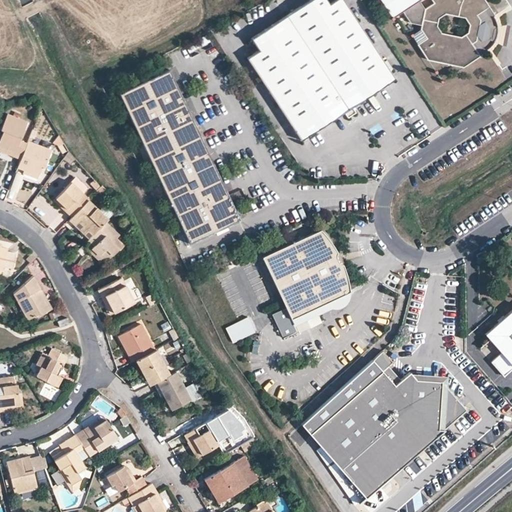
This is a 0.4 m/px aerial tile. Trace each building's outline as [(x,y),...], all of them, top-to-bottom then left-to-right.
[(383,62),(343,0),(335,0),(329,4),(326,0),(309,0),(251,39),(258,50),(246,58),(300,141),(344,112),(347,118),(355,112),(352,107),(395,79),(390,71),(393,69),(387,60),(383,62)] [(380,0),(392,17),(402,10),(417,0),(380,0)] [(421,25),(425,9),(418,0),(417,0),(402,10),(410,22),(421,25)] [(421,25),(420,30),(426,38),(416,44),(427,61),(463,68),(488,51),(487,50),(490,48),(492,46),(495,43),(498,34),(498,27),(496,21),(494,17),(496,15),(485,0),(431,0),(434,4),(425,9),(421,25)] [(426,38),(420,30),(410,36),(416,44),(426,38)] [(169,69),(118,93),(188,243),(239,220),(169,69)] [(211,122),(223,117),(216,102),(205,108),(211,122)] [(14,153),(22,156),(27,142),(20,140),(27,121),(7,113),(0,131),(0,141),(16,148),(14,153)] [(211,145),(212,150),(234,144),(230,128),(217,132),(220,143),(211,145)] [(65,155),(56,135),(52,146),(56,148),(61,157),(65,155)] [(16,148),(0,141),(0,146),(14,153),(16,148)] [(28,141),(27,142),(22,156),(18,167),(25,170),(27,166),(31,168),(30,172),(38,175),(42,167),(45,168),(51,150),(28,141)] [(17,192),(25,170),(18,167),(9,189),(17,192)] [(65,210),(72,217),(83,205),(76,198),(82,191),(72,181),(56,198),(66,208),(65,210)] [(88,200),(83,205),(72,217),(69,220),(75,225),(79,222),(83,226),(79,230),(85,235),(88,231),(93,235),(105,222),(108,219),(88,200)] [(105,222),(93,235),(89,239),(88,240),(94,245),(92,247),(106,261),(118,248),(120,249),(123,245),(116,238),(119,235),(105,222)] [(331,243),(321,231),(319,229),(260,257),(284,308),(271,314),(282,338),(295,331),(289,319),(348,291),(347,281),(343,268),(342,264),(340,263),(339,263),(338,262),(337,261),(336,260),(336,258),(336,256),(336,254),(337,253),(334,248),(331,243)] [(88,240),(83,245),(103,264),(106,261),(92,247),(94,245),(88,240)] [(10,248),(0,245),(0,268),(5,269),(5,267),(15,269),(18,253),(9,251),(10,248)] [(39,288),(40,288),(32,275),(13,292),(27,319),(39,313),(40,314),(48,309),(37,289),(39,288)] [(97,289),(101,296),(105,294),(114,311),(133,301),(120,277),(97,289)] [(50,308),(39,288),(37,289),(48,309),(50,308)] [(160,300),(156,292),(146,297),(150,305),(160,300)] [(105,294),(101,296),(110,313),(114,311),(105,294)] [(511,310),(485,335),(489,340),(502,354),(491,363),(503,377),(511,369),(511,310)] [(68,317),(58,321),(60,327),(70,323),(68,317)] [(225,328),(232,344),(255,334),(248,318),(225,328)] [(135,359),(139,357),(155,349),(140,323),(118,335),(132,361),(135,359)] [(60,376),(59,376),(56,374),(61,364),(64,366),(69,357),(54,348),(51,352),(46,349),(37,363),(42,366),(36,374),(55,385),(60,376)] [(156,348),(155,349),(139,357),(144,368),(141,370),(149,385),(156,381),(169,373),(156,348)] [(307,433),(319,448),(324,453),(321,455),(328,464),(331,461),(363,498),(468,409),(447,386),(447,376),(411,374),(409,371),(399,380),(393,385),(381,371),(387,366),(392,361),(383,351),(295,428),(302,436),(307,433)] [(139,357),(135,359),(141,370),(144,368),(139,357)] [(59,376),(64,366),(61,364),(56,374),(59,376)] [(399,380),(387,366),(381,371),(393,385),(399,380)] [(175,371),(169,373),(156,381),(171,409),(190,399),(175,371)] [(7,385),(14,384),(13,376),(5,377),(7,385)] [(64,378),(60,376),(55,385),(59,387),(64,378)] [(7,385),(5,377),(0,377),(0,410),(2,411),(2,407),(22,404),(20,391),(17,392),(16,384),(14,384),(7,385)] [(46,382),(40,394),(54,401),(60,390),(46,382)] [(228,410),(205,423),(217,444),(231,436),(234,441),(244,436),(241,432),(246,429),(242,423),(228,410)] [(86,431),(112,415),(110,411),(84,428),(86,431)] [(86,431),(84,428),(75,433),(84,446),(89,455),(124,433),(112,415),(86,431)] [(184,436),(188,442),(192,440),(202,456),(219,446),(217,444),(205,423),(184,436)] [(84,446),(75,433),(59,443),(62,449),(64,452),(54,459),(59,467),(61,466),(71,483),(80,477),(83,476),(84,466),(75,452),(84,446)] [(192,440),(188,442),(186,443),(196,459),(202,456),(192,440)] [(324,453),(319,448),(310,456),(354,506),(363,498),(331,461),(328,464),(321,455),(324,453)] [(64,452),(62,449),(52,456),(54,459),(64,452)] [(28,455),(6,461),(14,492),(36,486),(28,455)] [(236,458),(225,465),(229,472),(240,465),(236,458)] [(229,472),(225,465),(203,478),(209,489),(215,485),(223,498),(250,482),(240,465),(229,472)] [(61,466),(59,467),(57,468),(67,485),(71,483),(61,466)] [(134,480),(130,473),(126,475),(121,466),(105,476),(109,485),(112,483),(116,491),(124,487),(130,495),(140,489),(147,485),(141,477),(134,480)] [(123,466),(121,466),(126,475),(130,473),(127,467),(125,466),(123,466)] [(80,477),(71,483),(67,485),(71,490),(84,482),(80,477)] [(151,483),(147,485),(140,489),(146,498),(154,493),(164,510),(167,508),(151,483)] [(215,485),(209,489),(217,501),(223,498),(215,485)] [(140,489),(130,495),(127,497),(133,506),(137,503),(142,511),(160,511),(164,510),(154,493),(146,498),(140,489)] [(142,511),(137,503),(133,506),(136,511),(142,511)] [(255,506),(250,509),(251,511),(272,511),(267,503),(256,509),(255,506)]
